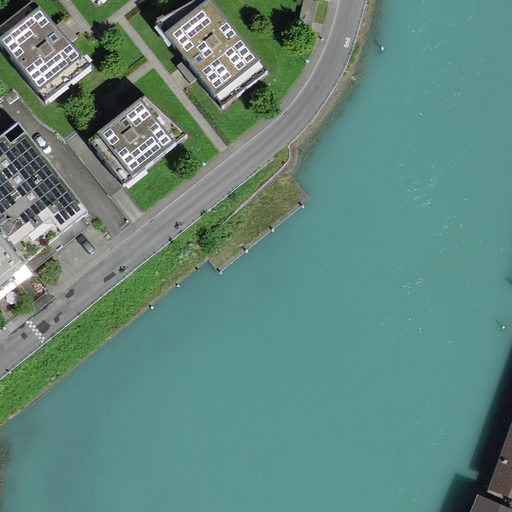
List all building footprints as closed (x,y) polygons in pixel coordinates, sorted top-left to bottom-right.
[(210,0),(199,0),(155,24),(222,110),(269,74),(210,0)] [(0,44),(45,103),(90,68),(81,57),(33,4),(0,29),(0,44)] [(124,187),(188,136),(145,98),(88,143),(124,187)] [(0,234),(24,265),(65,234),(64,233),(87,215),(16,123),(9,128),(11,132),(0,140),(0,234)] [(24,265),(0,234),(0,285),(25,265),(24,265)] [(511,422),(488,493),(511,502),(511,422)] [(511,511),(477,497),(470,511),(511,511)]
